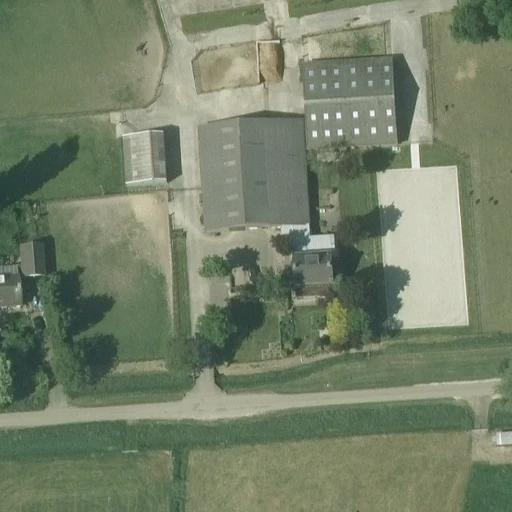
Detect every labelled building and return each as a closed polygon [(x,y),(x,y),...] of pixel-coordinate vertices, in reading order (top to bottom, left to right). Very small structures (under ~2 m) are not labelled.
[(393,61),(303,67),(308,153),(397,147),(393,61)] [(294,230),(296,261),(294,262),(296,291),(297,303),(335,301),(334,287),(333,288),(331,259),(311,260),(309,229),(310,229),(304,123),(197,130),(204,236),(294,230)] [(19,250),(21,281),(45,279),(43,248),(19,250)] [(0,310),(20,309),(17,280),(17,270),(0,271),(0,310)] [(501,449),(511,448),(511,435),(500,437),(501,449)]
